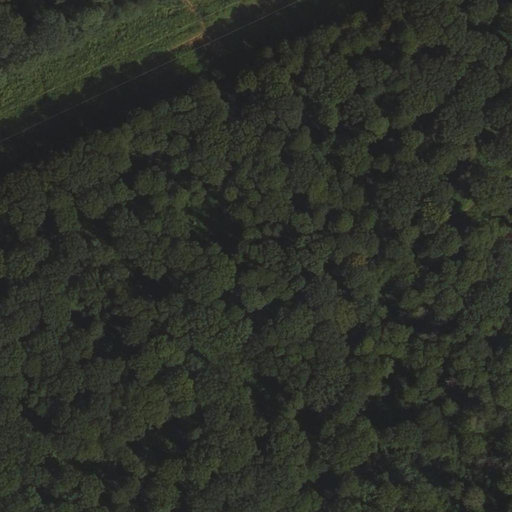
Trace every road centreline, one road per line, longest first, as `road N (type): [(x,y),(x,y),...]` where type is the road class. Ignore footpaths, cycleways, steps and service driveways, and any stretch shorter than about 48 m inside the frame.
road 1 (track): [(331,511),(326,389),(236,102)]
road 2 (track): [(247,511),(326,389),(511,183)]
road 3 (track): [(261,0),(0,131)]
